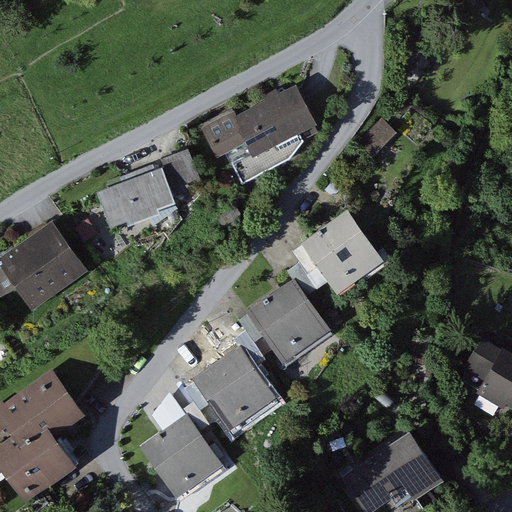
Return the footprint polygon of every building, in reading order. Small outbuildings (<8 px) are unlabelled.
[(236,105),(204,123),(225,159),(251,144),(260,160),(325,123),(304,86),(245,120),(236,105)] [(177,171),(204,162),(195,131),(168,139),(177,171)] [(171,162),(107,189),(124,231),(189,205),(171,162)] [(356,208),(311,242),(347,291),(393,258),(356,208)] [(58,216),(3,256),(40,306),(95,266),(58,216)] [(303,276),(256,309),(293,362),(340,330),(303,276)] [(511,404),(511,351),(486,337),(463,379),(511,404)] [(245,347),(199,380),(236,430),(282,397),(245,347)] [(17,438),(0,449),(0,478),(11,470),(32,501),(82,467),(62,437),(94,415),(58,363),(0,402),(0,436),(11,429),(17,438)] [(193,415),(148,446),(183,496),(228,464),(193,415)] [(414,424),(362,461),(398,511),(406,511),(453,479),(414,424)]
